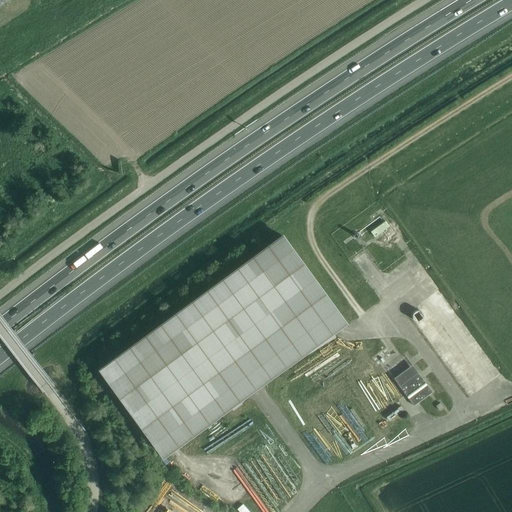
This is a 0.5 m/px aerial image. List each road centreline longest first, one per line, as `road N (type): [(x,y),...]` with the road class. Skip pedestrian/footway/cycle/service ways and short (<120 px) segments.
road 1 (motorway): [(0,355),(239,177),(511,2)]
road 2 (motorway): [(470,0),(271,128),(0,325)]
road 3 (unclassified): [(0,294),(146,185),(424,0)]
road 4 (unclassified): [(91,511),(79,433),(0,326)]
